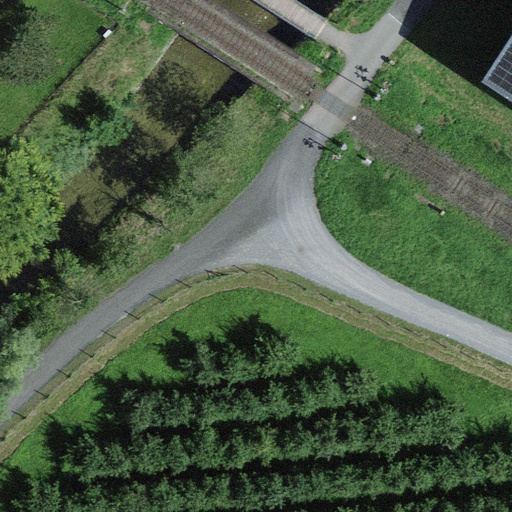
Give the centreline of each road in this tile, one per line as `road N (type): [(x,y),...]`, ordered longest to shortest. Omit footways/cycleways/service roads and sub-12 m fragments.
road 1 (track): [(0,426),(91,331),(163,278),(261,225)]
road 2 (track): [(511,351),(261,225)]
road 3 (track): [(261,225),(331,104)]
